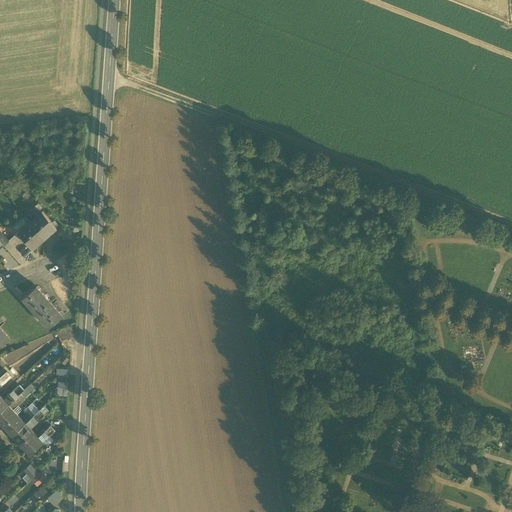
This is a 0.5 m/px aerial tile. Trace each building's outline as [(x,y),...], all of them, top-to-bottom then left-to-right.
[(42,212),(30,222),(44,238),(56,227),(42,212)] [(33,248),(44,238),(30,222),(19,233),(33,248)] [(0,232),(0,231),(0,242),(4,246),(9,241),(0,232)] [(23,299),(49,328),(63,316),(36,286),(23,299)] [(57,332),(61,341),(75,335),(71,326),(57,332)] [(0,347),(10,339),(0,327),(0,347)] [(21,393),(25,398),(34,390),(30,385),(23,391),(21,393)] [(15,389),(4,400),(8,404),(21,393),(16,388),(15,389)] [(67,397),(67,389),(58,389),(56,389),(55,396),(67,397)] [(21,393),(8,404),(13,409),(25,398),(21,393)] [(0,412),(8,404),(4,400),(0,395),(0,412)] [(17,414),(13,409),(8,404),(0,412),(0,421),(4,426),(17,414)] [(25,414),(30,419),(35,414),(30,409),(25,414)] [(12,435),(25,423),(21,418),(17,414),(4,426),(12,435)] [(25,414),(21,418),(25,423),(30,419),(25,414)] [(40,419),(35,414),(30,419),(34,424),(40,419)] [(34,432),(29,427),(25,423),(12,435),(21,444),(34,432)] [(44,431),(48,436),(55,431),(50,426),(44,431)] [(44,431),(38,437),(43,442),(48,436),(44,431)] [(30,453),(43,442),(38,437),(34,432),(21,444),(30,453)] [(9,465),(15,461),(6,451),(1,456),(9,465)] [(39,472),(31,463),(24,469),(32,478),(39,472)] [(33,495),(38,500),(47,490),(42,485),(33,495)] [(48,498),(55,506),(61,501),(61,491),(55,491),(48,498)]
